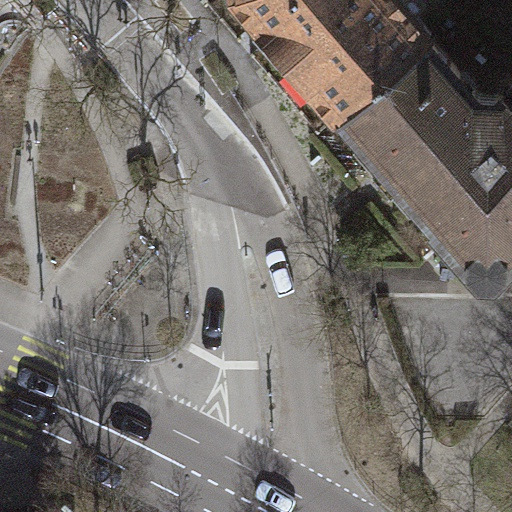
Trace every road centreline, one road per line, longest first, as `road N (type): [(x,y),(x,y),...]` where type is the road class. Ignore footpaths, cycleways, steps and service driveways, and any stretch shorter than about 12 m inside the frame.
road 1 (residential): [(250,504),(266,364),(235,209),(190,101),(109,0)]
road 2 (primary): [(0,383),(134,441),(250,504)]
